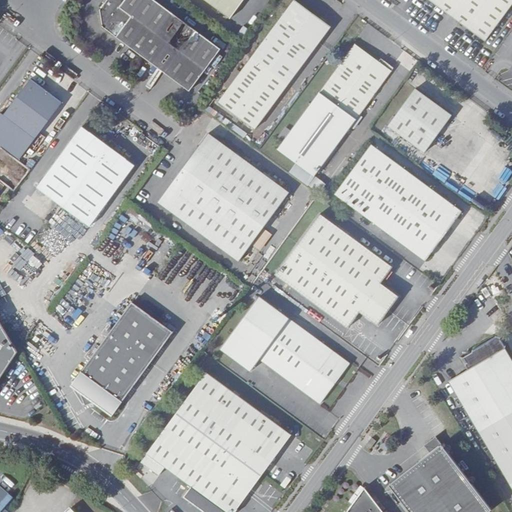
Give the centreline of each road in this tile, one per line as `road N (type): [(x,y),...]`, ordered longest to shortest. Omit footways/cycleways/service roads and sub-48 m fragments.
road 1 (unknown): [(106,461),(184,337),(185,317),(139,281),(115,288),(61,364),(67,395)]
road 2 (unclassified): [(511,216),(295,511)]
road 3 (unclassified): [(45,0),(28,23),(157,123)]
road 4 (unclassified): [(511,110),(364,0)]
road 5 (unknown): [(511,509),(448,391),(453,361)]
road 6 (unclassified): [(139,511),(72,455),(0,431)]
